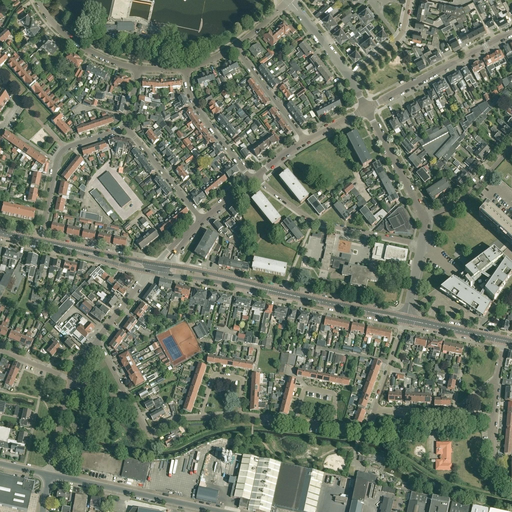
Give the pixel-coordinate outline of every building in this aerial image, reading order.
[(477,2),(475,3),(480,13),(483,18),(486,17),(483,11),(484,10),(480,2),(479,1),(477,2)] [(318,12),(320,14),(330,5),(328,3),(326,2),(324,4),(325,5),(318,12)] [(466,12),(465,9),(464,7),(463,7),(462,6),(459,7),(445,4),(443,12),(447,13),(452,14),(458,16),(461,14),(466,12)] [(498,9),(497,9),(494,4),(491,5),(495,14),(498,12),(499,12),(498,9)] [(428,11),(429,7),(419,5),(418,11),(424,13),(431,14),(431,12),(428,11)] [(362,18),(370,12),(369,11),(370,10),(367,7),(366,7),(358,13),(357,11),(353,14),(348,17),(350,20),(355,16),(356,15),(360,19),(361,19),(362,18)] [(326,23),(334,17),(332,15),(333,14),(331,11),(329,12),(329,13),(322,18),(323,19),(322,20),(324,23),(325,22),(326,23)] [(506,12),(503,13),(502,11),(498,12),(502,17),(501,17),(505,25),(509,23),(509,22),(510,21),(507,14),(507,15),(506,12)] [(371,13),(370,12),(362,18),(361,19),(363,23),(362,23),(364,25),(367,23),(366,23),(374,17),(373,16),(374,15),(372,12),(371,13)] [(27,27),(35,21),(31,16),(30,17),(28,13),(19,19),(23,24),(24,23),(27,27)] [(505,25),(501,17),(499,13),(496,14),(498,19),(496,20),(500,28),(505,25)] [(456,17),(458,16),(452,14),(448,18),(443,21),(444,23),(449,21),(456,17)] [(334,17),(326,23),(327,24),(326,25),(328,28),(329,28),(330,28),(337,22),(334,17)] [(487,21),(490,28),(496,25),(492,18),(487,21)] [(35,21),(27,27),(29,30),(26,32),(29,35),(40,28),(35,21)] [(475,22),(481,33),(487,30),(483,24),(478,27),(477,25),(479,24),(477,21),(475,22)] [(370,22),(366,25),(369,30),(374,27),(370,22)] [(421,32),(428,33),(429,28),(423,27),(424,23),(416,22),(414,28),(422,29),(421,32)] [(476,36),(481,33),(475,22),(473,23),(474,26),(475,29),(472,30),(476,36)] [(117,23),(117,26),(112,26),(105,26),(105,33),(113,33),(113,31),(117,31),(132,31),(134,31),(134,23),(117,23)] [(278,27),(279,28),(285,34),(285,35),(290,31),(293,34),(296,32),(290,26),(288,27),(284,23),(278,27)] [(361,29),(363,27),(361,25),(353,31),(355,34),(361,29)] [(370,36),(365,40),(371,47),(372,46),(373,47),(376,45),(375,44),(376,44),(372,39),(374,37),(369,30),(366,25),(363,27),(370,36)] [(379,30),(376,33),(381,40),(382,39),(382,40),(385,38),(385,37),(388,35),(383,28),(383,27),(382,26),(378,29),(379,30)] [(476,36),(472,30),(470,32),(469,29),(468,29),(466,26),(464,27),(470,39),(476,36)] [(337,37),(344,32),(341,27),(333,33),(333,34),(335,37),(336,36),(337,37)] [(437,45),(437,44),(440,42),(437,37),(439,29),(435,27),(434,29),(431,44),(437,45)] [(465,42),(470,39),(464,27),(461,29),(463,32),(460,34),(462,36),(465,42)] [(280,38),(285,34),(279,28),(275,32),(276,34),(275,35),(279,39),(282,43),(284,41),(282,39),(281,39),(280,38)] [(2,35),(7,40),(9,39),(8,38),(11,35),(7,31),(2,35)] [(341,42),(348,36),(349,37),(351,35),(348,31),(346,33),(344,32),(337,37),(338,39),(337,39),(339,42),(340,42),(341,42)] [(276,34),(275,32),(272,34),(271,32),(264,38),(265,38),(263,40),(266,43),(268,42),(272,46),(278,41),(278,40),(279,39),(275,35),(276,34)] [(426,38),(428,33),(421,32),(421,34),(413,33),(412,39),(420,41),(421,37),(426,38)] [(45,33),(36,43),(41,47),(43,45),(46,41),(49,44),(51,41),(52,40),(45,33)] [(162,35),(158,33),(152,43),(156,45),(162,35)] [(137,34),(135,36),(149,43),(150,40),(137,34)] [(349,39),(353,43),(358,40),(354,35),(349,39)] [(453,37),(449,39),(451,42),(454,49),(461,45),(458,39),(457,39),(456,36),(453,37)] [(21,43),(24,47),(30,41),(27,38),(21,43)] [(370,48),(371,47),(365,40),(360,43),(366,51),(367,51),(371,49),(370,48)] [(46,41),(43,45),(49,50),(50,50),(52,52),(57,46),(51,41),(49,44),(46,41)] [(442,46),(446,53),(452,50),(448,43),(445,45),(443,42),(440,44),(442,46)] [(298,57),(309,48),(305,43),(299,48),(302,51),(297,55),(298,57)] [(427,43),(430,49),(436,60),(439,58),(439,57),(441,56),(439,52),(441,51),(438,45),(437,45),(431,44),(427,43)] [(250,52),(255,58),(263,51),(258,44),(254,47),(255,48),(250,52)] [(436,60),(430,49),(425,52),(422,46),(420,48),(425,57),(426,59),(428,58),(430,62),(432,61),(436,60)] [(503,48),(503,49),(507,56),(506,56),(509,62),(511,60),(511,53),(508,46),(506,47),(505,47),(504,48),(503,48)] [(420,48),(419,48),(413,47),(413,48),(417,57),(415,59),(414,60),(415,62),(416,61),(419,67),(426,64),(423,58),(425,57),(420,48)] [(267,51),(270,55),(272,57),(275,55),(271,48),(267,51)] [(299,59),(305,55),(307,58),(314,53),(309,48),(298,57),(299,59)] [(361,55),(356,49),(352,51),(351,50),(347,53),(349,55),(349,54),(354,60),(357,58),(358,59),(361,57),(360,56),(361,55)] [(495,55),(498,62),(501,66),(506,63),(504,59),(500,52),(497,53),(496,53),(495,54),(495,55)] [(72,64),(77,57),(73,54),(73,55),(70,53),(65,59),(72,64)] [(0,66),(1,67),(8,60),(4,55),(2,57),(0,58),(0,66)] [(262,65),(272,57),(270,55),(259,62),(262,65)] [(501,66),(498,62),(495,55),(489,57),(493,65),(495,69),(501,66)] [(15,58),(8,65),(12,69),(12,70),(18,64),(16,62),(19,58),(17,56),(15,58)] [(308,71),(320,61),(316,56),(310,61),(312,65),(307,69),(308,71)] [(77,57),(72,64),(78,68),(83,62),(80,60),(80,59),(77,57)] [(495,69),(493,65),(489,57),(488,58),(487,58),(486,58),(486,59),(483,60),(487,68),(486,68),(490,76),(493,74),(491,71),(495,69)] [(22,60),(18,64),(12,70),(16,74),(22,69),(20,66),(24,63),(22,60)] [(318,71),(324,66),(320,61),(308,71),(310,73),(315,68),(318,71)] [(485,71),(481,62),(479,63),(478,63),(477,64),(476,64),(480,72),(484,79),(487,77),(484,73),(485,73),(485,72),(485,71)] [(236,74),(235,70),(238,68),(236,63),(232,65),(231,63),(227,65),(231,72),(233,76),(236,74)] [(477,73),(480,72),(476,64),(475,65),(474,65),(473,66),(471,67),(473,71),(472,71),(477,80),(480,78),(477,73)] [(26,65),(22,69),(16,74),(21,79),(20,79),(21,79),(27,73),(24,71),(28,67),(26,65)] [(90,74),(91,74),(94,68),(89,66),(87,65),(84,71),(86,72),(85,76),(88,78),(90,74)] [(224,76),(231,72),(227,65),(223,67),(224,69),(221,71),(224,76)] [(264,65),(258,69),(262,74),(268,70),(264,65)] [(322,76),(328,71),(324,66),(318,71),(320,74),(322,76)] [(467,69),(461,72),(465,79),(468,78),(471,83),(473,81),(467,69)] [(30,70),(27,73),(21,79),(25,83),(31,78),(28,75),(32,72),(30,70)] [(100,79),(103,72),(99,70),(93,82),(95,83),(98,78),(100,79)] [(268,70),(262,74),(266,79),(271,75),(270,73),(268,70)] [(321,82),(324,79),(327,83),(333,78),(328,71),(322,76),(319,78),(316,81),(317,83),(320,81),(321,82)] [(103,72),(100,79),(105,81),(107,82),(110,76),(108,75),(108,74),(103,72)] [(204,75),(207,83),(215,80),(213,74),(209,75),(208,73),(204,75)] [(459,73),(453,76),(456,82),(457,84),(458,84),(461,90),(463,88),(460,83),(463,81),(459,73)] [(31,78),(25,83),(29,88),(30,89),(36,83),(33,80),(37,76),(35,74),(31,78)] [(207,83),(204,75),(200,76),(201,78),(197,80),(199,85),(204,84),(205,87),(208,86),(207,83)] [(270,84),(275,80),(271,75),(266,79),(270,84)] [(454,85),(457,84),(456,82),(453,76),(448,79),(455,93),(457,91),(454,85)] [(122,86),(123,78),(119,77),(119,78),(115,77),(114,85),(122,86)] [(123,78),(122,86),(130,87),(131,80),(127,79),(127,78),(123,78)] [(275,80),(270,84),(273,89),(279,85),(282,83),(278,78),(275,80)] [(249,92),(251,90),(257,85),(256,84),(257,84),(255,82),(254,82),(253,79),(248,83),(250,86),(249,87),(250,87),(247,89),(249,92)] [(148,81),(144,81),(141,80),(140,90),(143,90),(143,88),(148,88),(148,81)] [(175,81),(175,88),(181,87),(180,86),(183,86),(182,80),(175,81)] [(159,85),(160,82),(159,82),(154,81),(153,94),(155,95),(155,89),(159,89),(164,89),(164,85),(159,85)] [(168,94),(171,94),(169,81),(164,82),(160,82),(159,85),(164,85),(164,89),(168,89),(168,94)] [(451,95),(450,93),(448,89),(444,81),(442,82),(441,82),(438,83),(443,92),(445,90),(448,96),(451,95)] [(444,94),(443,92),(438,83),(435,85),(436,86),(433,87),(440,99),(443,97),(441,95),(444,94)] [(303,84),(301,86),(304,89),(296,95),(298,98),(305,93),(310,90),(307,86),(306,88),(303,84)] [(32,91),(37,96),(42,90),(46,87),(44,85),(41,88),(37,85),(32,90),(32,91)] [(255,96),(261,91),(260,89),(260,88),(258,86),(258,87),(257,85),(251,90),(254,92),(253,93),(255,96)] [(284,95),(290,90),(286,85),(280,89),(284,95)] [(294,96),(292,93),(295,91),(293,88),(290,90),(284,95),(288,101),(294,96)] [(41,101),(47,95),(51,91),(49,89),(45,93),(42,90),(37,96),(41,100),(41,101)] [(504,90),(501,93),(506,98),(509,94),(504,90)] [(0,113),(6,104),(9,100),(2,92),(0,91),(0,113)] [(258,103),(260,101),(266,97),(265,96),(265,95),(263,93),(261,91),(255,96),(254,97),(258,103)] [(443,108),(440,103),(437,98),(433,91),(428,94),(432,101),(434,99),(436,102),(437,104),(436,104),(439,110),(443,109),(443,108)] [(45,105),(51,100),(55,96),(53,94),(49,98),(47,95),(41,101),(45,105)] [(488,107),(492,103),(488,95),(483,98),(485,102),(488,107)] [(175,106),(187,101),(185,96),(184,96),(178,99),(179,101),(174,104),(175,106)] [(118,105),(125,107),(125,105),(126,103),(126,102),(126,100),(116,97),(115,101),(118,102),(118,105)] [(266,97),(260,101),(262,104),(263,103),(265,106),(270,103),(268,100),(269,100),(267,98),(266,97)] [(429,106),(432,105),(428,98),(423,100),(425,104),(430,112),(431,114),(432,117),(434,116),(429,106)] [(49,110),(55,104),(59,101),(57,99),(53,102),(51,100),(45,105),(49,110)] [(331,104),(334,110),(341,106),(341,104),(338,100),(335,101),(334,99),(329,101),(331,104)] [(427,114),(430,112),(425,104),(423,100),(419,103),(422,110),(425,109),(427,114)] [(488,107),(491,110),(497,103),(494,100),(492,103),(488,107)] [(187,101),(175,106),(174,106),(175,109),(181,106),(183,108),(189,105),(187,101)] [(211,111),(221,104),(219,101),(216,104),(214,102),(209,105),(210,107),(209,108),(209,109),(209,110),(209,111),(211,111)] [(488,107),(485,102),(478,106),(478,107),(482,114),(488,107)] [(49,110),(50,110),(54,115),(60,109),(62,111),(64,109),(62,107),(64,105),(62,103),(58,107),(55,104),(49,110)] [(240,108),(237,104),(236,103),(233,105),(226,110),(229,114),(236,108),(238,111),(241,109),(240,108)] [(290,112),(296,108),(292,103),(286,107),(290,112)] [(221,112),(219,109),(224,106),(222,104),(221,104),(211,111),(213,115),(215,113),(216,115),(221,112)] [(331,104),(323,108),(326,114),(334,110),(331,104)] [(423,123),(421,117),(418,112),(420,111),(416,104),(412,106),(418,118),(421,124),(423,123)] [(294,117),(299,113),(301,111),(298,106),(296,108),(290,112),(294,117)] [(421,124),(418,118),(412,106),(407,108),(411,116),(413,115),(419,125),(421,124)] [(476,120),(481,115),(482,114),(478,107),(472,111),(473,114),(476,120)] [(486,115),(491,110),(488,107),(482,114),(481,115),(486,120),(488,117),(486,115)] [(146,110),(143,110),(135,108),(134,112),(136,112),(136,115),(142,116),(144,117),(146,110)] [(189,118),(195,114),(191,108),(186,112),(187,114),(184,116),(186,119),(188,118),(189,118)] [(318,118),(326,114),(323,108),(315,112),(318,118)] [(273,119),(279,114),(278,113),(277,111),(276,111),(275,109),(268,114),(270,117),(271,116),(273,119)] [(162,114),(161,114),(165,121),(171,118),(168,114),(167,115),(165,112),(162,114)] [(298,122),(303,118),(299,113),(294,117),(298,122)] [(405,113),(398,117),(402,124),(407,122),(409,126),(410,128),(415,126),(414,123),(411,118),(408,119),(408,117),(407,117),(405,113)] [(56,126),(61,121),(63,119),(59,114),(52,121),(56,126)] [(187,126),(198,119),(195,114),(189,118),(190,121),(186,124),(187,126)] [(231,117),(229,115),(228,114),(224,118),(223,115),(217,120),(218,121),(218,122),(219,123),(220,123),(221,125),(231,117)] [(280,116),(279,114),(273,119),(275,121),(274,122),(276,125),(283,120),(282,118),(280,115),(280,116)] [(475,121),(476,120),(473,114),(466,118),(468,122),(470,126),(475,121)] [(481,125),(486,120),(481,115),(476,120),(475,121),(478,124),(479,123),(481,125)] [(231,117),(221,125),(223,127),(222,127),(223,129),(224,129),(225,130),(230,125),(228,122),(232,119),(231,117)] [(303,118),(298,122),(301,127),(310,120),(308,118),(305,120),(303,118)] [(161,119),(153,126),(155,128),(161,124),(163,126),(165,124),(161,119)] [(199,126),(201,124),(201,123),(201,124),(198,119),(187,126),(188,128),(193,125),(195,128),(197,131),(198,131),(201,129),(199,126)] [(279,128),(280,127),(282,130),(288,126),(287,125),(287,124),(285,122),(285,123),(283,120),(276,125),(279,128)] [(401,130),(403,129),(400,122),(398,123),(396,120),(394,121),(393,120),(390,122),(390,123),(394,131),(400,128),(401,130)] [(61,130),(66,126),(61,121),(56,126),(61,130)] [(78,135),(84,133),(82,126),(82,124),(80,121),(78,121),(80,126),(76,127),(78,135)] [(501,131),(508,137),(511,131),(509,129),(510,128),(502,121),(499,124),(504,128),(501,131)] [(465,132),(470,126),(468,122),(464,124),(463,124),(465,126),(462,128),(465,132)] [(197,140),(207,132),(204,127),(201,124),(199,126),(201,129),(198,131),(197,131),(195,132),(198,136),(196,138),(197,140)] [(230,125),(225,130),(229,135),(234,130),(230,125)] [(451,125),(446,127),(449,132),(450,135),(455,133),(451,125)] [(70,131),(66,126),(61,130),(65,135),(70,131)] [(288,127),(288,126),(282,130),(279,132),(281,135),(284,133),(285,132),(287,135),(292,132),(290,129),(289,127),(288,127)] [(234,130),(229,135),(233,139),(238,135),(236,132),(239,130),(238,127),(234,130)] [(458,127),(453,129),(458,138),(460,138),(462,135),(458,127)] [(501,144),(506,139),(499,133),(493,128),(491,130),(497,136),(495,138),(501,144)] [(157,130),(153,133),(151,131),(146,135),(150,140),(158,133),(157,130)] [(7,141),(11,135),(6,132),(5,134),(3,132),(0,137),(0,144),(4,139),(7,141)] [(205,140),(211,136),(207,132),(197,140),(195,141),(197,143),(203,138),(205,140)] [(159,133),(158,133),(150,140),(154,145),(159,140),(157,138),(161,136),(159,133)] [(355,152),(364,147),(356,133),(347,138),(355,152)] [(264,135),(272,146),(277,142),(271,135),(268,137),(265,134),(264,135)] [(12,145),(16,138),(11,135),(7,141),(12,145)] [(267,149),(272,146),(264,135),(262,137),(264,140),(261,143),(267,149)] [(127,142),(130,140),(129,139),(128,140),(118,138),(117,136),(116,137),(118,141),(117,144),(118,145),(118,148),(117,148),(115,156),(122,158),(124,150),(123,149),(124,146),(126,146),(127,142)] [(211,136),(205,140),(206,141),(203,143),(206,146),(209,144),(210,145),(215,142),(211,136)] [(115,156),(117,148),(118,148),(118,145),(117,144),(118,141),(116,137),(108,140),(111,146),(114,144),(114,145),(113,147),(115,148),(115,150),(111,150),(112,156),(115,156)] [(17,148),(21,142),(16,138),(12,145),(15,147),(17,148)] [(257,157),(262,153),(254,143),(250,139),(248,140),(252,145),(252,144),(255,148),(251,150),(257,157)] [(123,149),(124,150),(128,151),(128,148),(129,148),(131,151),(135,147),(130,140),(127,142),(126,146),(124,146),(123,149)] [(405,150),(410,145),(406,141),(401,145),(405,150)] [(410,145),(405,150),(407,151),(405,152),(408,155),(409,154),(414,150),(412,148),(419,142),(418,141),(417,141),(416,142),(415,141),(414,142),(413,141),(411,143),(412,144),(410,145)] [(461,145),(460,143),(457,141),(454,144),(452,146),(456,150),(461,145)] [(21,152),(26,145),(21,142),(17,148),(18,149),(21,152)] [(258,144),(256,142),(254,143),(262,153),(267,149),(261,143),(258,145),(257,145),(258,144)] [(162,153),(168,148),(164,143),(159,147),(161,149),(159,150),(162,153)] [(484,145),(481,143),(477,148),(486,156),(490,151),(484,145)] [(210,156),(220,148),(217,144),(211,148),(213,151),(209,154),(210,156)] [(241,153),(245,160),(251,156),(246,149),(247,148),(244,144),(240,147),(243,151),(241,153)] [(27,155),(31,149),(26,145),(21,152),(24,153),(23,155),(24,155),(21,159),(23,160),(26,156),(27,155)] [(457,152),(456,150),(452,146),(450,148),(449,150),(447,152),(446,152),(452,157),(457,152)] [(167,156),(172,153),(174,151),(176,150),(174,147),(170,150),(168,148),(162,153),(164,156),(166,155),(167,156)] [(364,147),(355,152),(363,167),(372,162),(364,147)] [(218,157),(222,153),(224,152),(220,148),(210,156),(212,158),(216,154),(218,157)] [(485,157),(486,156),(477,148),(473,152),(476,154),(475,154),(482,160),(484,161),(486,158),(485,157)] [(31,159),(36,152),(31,149),(27,155),(28,156),(31,159)] [(136,159),(141,154),(140,153),(141,153),(139,151),(138,151),(137,149),(132,153),(134,156),(136,159)] [(196,149),(191,153),(196,159),(200,155),(196,149)] [(425,154),(427,153),(425,151),(416,158),(414,155),(409,160),(413,164),(420,158),(420,157),(422,156),(423,156),(424,157),(426,155),(425,154)] [(36,162),(41,156),(36,152),(31,159),(35,161),(31,166),(33,167),(36,162)] [(448,162),(452,157),(446,152),(445,154),(443,156),(442,157),(448,162)] [(169,162),(176,157),(172,153),(167,156),(168,158),(167,159),(169,162)] [(144,157),(143,155),(142,156),(141,154),(136,159),(134,160),(139,166),(141,164),(146,160),(144,158),(144,157)] [(184,162),(184,161),(191,156),(188,154),(182,159),(184,162)] [(43,165),(45,162),(47,160),(41,156),(36,162),(33,167),(31,170),(35,171),(38,166),(41,169),(43,165)] [(191,156),(184,161),(186,164),(190,161),(191,161),(194,159),(191,156)] [(422,158),(424,157),(423,156),(422,156),(420,157),(420,158),(413,164),(417,169),(422,165),(420,162),(423,160),(422,158)] [(74,162),(80,166),(84,161),(78,157),(74,162)] [(176,157),(169,162),(172,166),(173,164),(175,166),(180,162),(176,157)] [(475,164),(471,161),(469,159),(467,161),(477,170),(481,166),(477,161),(475,164)] [(145,170),(150,166),(149,164),(150,164),(148,162),(146,160),(141,164),(143,167),(145,170)] [(434,165),(436,168),(440,171),(445,165),(439,160),(435,164),(434,165)] [(215,170),(217,168),(212,161),(209,164),(211,166),(215,170)] [(473,175),(477,170),(467,161),(465,163),(471,168),(469,171),(473,175)] [(42,173),(46,174),(48,164),(45,162),(43,165),(41,169),(39,172),(42,173)] [(75,171),(80,166),(74,162),(70,167),(75,171)] [(225,164),(234,175),(239,172),(234,165),(231,167),(229,165),(227,162),(225,164)] [(376,171),(382,168),(379,163),(373,166),(374,169),(372,170),(372,171),(369,173),(370,174),(371,174),(373,173),(373,172),(376,171)] [(230,179),(234,175),(225,164),(223,165),(225,168),(227,170),(225,172),(230,179)] [(200,165),(194,171),(196,174),(203,169),(200,165)] [(150,166),(145,170),(147,172),(147,171),(150,175),(155,171),(153,169),(152,166),(151,167),(150,166)] [(186,167),(184,168),(182,166),(181,167),(175,172),(179,177),(187,171),(188,170),(186,167)] [(71,176),(75,171),(70,167),(66,172),(71,176)] [(373,172),(373,173),(374,175),(375,174),(376,178),(379,176),(384,173),(382,168),(376,171),(373,172)] [(419,177),(421,179),(426,175),(428,173),(427,172),(424,168),(422,170),(417,174),(417,175),(416,175),(418,178),(419,177)] [(466,183),(469,180),(464,175),(466,172),(463,169),(457,176),(459,178),(466,183)] [(189,177),(187,175),(189,174),(187,171),(179,177),(183,182),(189,177)] [(67,182),(71,176),(66,172),(62,177),(67,182)] [(290,191),(298,185),(288,172),(280,178),(290,191)] [(32,179),(40,181),(41,175),(33,173),(33,174),(30,173),(29,175),(33,176),(32,179)] [(381,182),(387,178),(384,173),(379,176),(380,179),(377,180),(378,182),(375,184),(376,185),(376,184),(377,185),(379,184),(379,183),(380,182),(381,182)] [(459,178),(454,174),(452,177),(457,181),(456,182),(463,187),(466,183),(459,178)] [(158,185),(163,181),(160,177),(159,177),(158,175),(153,179),(154,181),(158,185)] [(216,180),(220,185),(227,180),(223,175),(218,178),(216,176),(214,178),(216,180)] [(426,175),(421,179),(425,184),(430,179),(426,175)] [(216,180),(211,184),(206,177),(204,179),(208,183),(210,185),(214,191),(220,185),(216,180)] [(384,187),(390,184),(387,178),(381,182),(380,182),(381,184),(382,184),(384,187)] [(38,187),(40,181),(32,179),(30,188),(35,188),(35,186),(38,187)] [(156,193),(166,185),(163,181),(158,185),(159,187),(155,191),(156,193)] [(427,193),(432,201),(450,189),(445,181),(427,193)] [(208,183),(205,185),(207,187),(206,189),(204,186),(201,189),(207,196),(214,191),(210,185),(208,183)] [(350,183),(342,189),(346,195),(354,188),(350,183)] [(387,192),(393,189),(390,184),(384,187),(386,190),(383,191),(384,193),(381,194),(381,195),(382,195),(383,196),(385,194),(384,194),(387,192)] [(164,193),(170,189),(166,185),(156,193),(158,195),(162,191),(164,193)] [(298,185),(290,191),(301,204),(308,198),(298,185)] [(34,190),(35,188),(30,188),(29,196),(36,197),(37,191),(34,190)] [(68,191),(60,189),(59,195),(62,196),(62,198),(66,199),(69,200),(69,197),(66,196),(68,191)] [(170,189),(164,193),(167,197),(169,199),(174,195),(172,193),(173,193),(170,189)] [(192,191),(201,202),(206,199),(200,192),(198,194),(196,191),(196,192),(194,189),(192,191)] [(390,197),(396,194),(393,189),(387,192),(390,197)] [(197,206),(201,202),(192,191),(190,192),(192,195),(194,197),(191,199),(197,206)] [(263,214),(270,207),(266,202),(265,201),(264,200),(260,194),(252,201),(263,214)] [(389,201),(390,204),(398,200),(396,194),(390,197),(384,200),(386,203),(389,201)] [(317,202),(319,201),(315,196),(308,202),(312,206),(317,202)] [(64,207),(66,199),(62,198),(62,200),(58,199),(57,205),(64,207)] [(166,199),(158,207),(160,210),(169,203),(166,199)] [(315,211),(321,207),(317,202),(312,206),(315,211)] [(344,204),(342,206),(339,203),(334,207),(338,212),(343,208),(345,206),(345,205),(344,204)] [(63,210),(64,207),(57,205),(56,211),(63,213),(67,214),(67,211),(63,210)] [(319,216),(324,212),(325,212),(328,210),(324,205),(321,207),(315,211),(319,216)] [(3,206),(1,214),(17,217),(19,209),(13,208),(13,206),(10,206),(9,207),(3,206)] [(148,207),(143,211),(149,218),(154,214),(148,207)] [(178,213),(182,218),(189,212),(185,207),(180,211),(178,208),(176,210),(178,213)] [(270,207),(263,214),(273,226),(280,221),(281,220),(276,215),(276,214),(275,213),(270,207)] [(511,247),(511,231),(511,230),(506,226),(488,209),(486,207),(482,210),(484,212),(479,218),(484,223),(504,241),(511,247)] [(239,220),(242,218),(234,208),(229,212),(234,218),(237,216),(239,220)] [(342,216),(347,212),(343,208),(338,212),(342,216)] [(351,217),(349,214),(350,214),(354,210),(352,208),(347,212),(342,216),(346,221),(351,217)] [(364,217),(369,213),(365,208),(360,212),(364,217)] [(399,208),(385,221),(386,223),(385,224),(386,225),(386,229),(387,229),(387,230),(387,231),(388,232),(389,233),(390,233),(392,233),(394,233),(395,234),(396,234),(398,234),(400,234),(402,234),(404,234),(406,234),(407,234),(411,235),(410,235),(411,230),(410,230),(411,225),(412,225),(403,209),(403,208),(402,208),(401,208),(400,208),(399,208)] [(19,209),(17,217),(32,221),(34,212),(28,211),(29,210),(25,209),(25,210),(19,209)] [(176,223),(182,218),(178,213),(171,218),(176,223)] [(368,222),(373,217),(369,213),(364,217),(368,222)] [(377,215),(368,222),(372,226),(377,222),(375,220),(378,217),(377,215)] [(227,220),(234,229),(237,227),(234,223),(235,222),(231,217),(227,220)] [(169,229),(165,223),(160,218),(158,219),(160,221),(160,222),(161,224),(162,226),(158,229),(162,234),(169,229)] [(169,229),(176,223),(171,218),(165,223),(169,229)] [(288,228),(293,223),(289,219),(281,225),(284,229),(282,231),(282,232),(283,231),(284,232),(286,230),(285,230),(288,228)] [(236,231),(234,229),(227,220),(223,223),(227,228),(229,227),(233,232),(234,232),(235,234),(237,233),(236,231)] [(223,227),(223,228),(218,222),(214,225),(220,234),(223,232),(225,235),(228,233),(223,227)] [(381,232),(384,229),(384,227),(384,222),(375,231),(381,232)] [(106,231),(108,225),(96,223),(95,225),(104,227),(103,230),(106,231)] [(291,232),(297,228),(293,223),(288,228),(285,230),(286,230),(287,232),(289,230),(291,232)] [(295,237),(300,233),(297,228),(291,232),(295,237)] [(147,230),(155,240),(159,237),(153,230),(151,232),(149,229),(147,230)] [(150,243),(155,240),(147,230),(145,232),(147,235),(145,237),(150,243)] [(248,243),(246,235),(243,230),(236,235),(245,246),(248,243)] [(212,249),(218,238),(208,232),(202,243),(212,249)] [(294,241),(297,239),(299,242),(304,238),(300,233),(295,237),(293,239),(293,240),(294,241)] [(142,239),(140,236),(139,234),(137,236),(146,247),(150,243),(145,237),(142,239)] [(146,247),(137,236),(137,235),(135,236),(139,241),(135,245),(134,246),(136,248),(137,248),(139,246),(142,250),(146,247)] [(378,283),(379,275),(375,274),(375,271),(373,271),(370,270),(369,271),(359,269),(360,265),(357,265),(357,268),(355,268),(355,267),(349,266),(350,260),(342,258),(341,258),(331,256),(333,246),(334,246),(336,237),(328,235),(326,245),(327,245),(326,248),(325,248),(324,250),(325,251),(323,261),(322,260),(321,266),(320,269),(329,271),(330,266),(333,266),(332,269),(341,270),(342,269),(343,269),(342,276),(352,278),(350,286),(366,289),(368,281),(378,283)] [(205,260),(212,249),(202,243),(195,254),(205,260)] [(221,246),(216,243),(212,249),(216,252),(218,253),(220,249),(221,246)] [(375,247),(372,260),(388,263),(388,261),(401,264),(401,265),(403,265),(405,266),(408,252),(404,251),(404,252),(391,249),(391,247),(390,247),(388,247),(375,244),(375,247)] [(511,273),(511,265),(494,249),(462,274),(441,291),(483,319),(511,273)] [(7,259),(9,251),(4,250),(2,258),(2,262),(3,262),(2,265),(1,265),(0,268),(0,270),(5,272),(7,259)] [(225,257),(226,255),(223,255),(222,260),(221,259),(221,258),(219,256),(218,258),(216,263),(219,263),(218,266),(224,267),(226,257),(225,257)] [(34,274),(37,257),(32,256),(29,273),(28,277),(31,278),(32,274),(34,274)] [(44,267),(48,268),(49,260),(49,259),(46,258),(46,259),(42,258),(39,270),(37,270),(34,282),(39,283),(39,281),(40,281),(41,274),(42,274),(44,267)] [(269,273),(271,263),(255,260),(252,270),(269,273)] [(60,262),(54,261),(52,267),(50,267),(48,277),(53,278),(54,275),(53,275),(54,271),(57,271),(58,271),(59,269),(60,262)] [(65,277),(68,278),(69,277),(71,264),(65,262),(63,270),(67,271),(66,274),(65,277)] [(271,263),(269,273),(285,276),(287,267),(271,263)] [(69,277),(74,278),(77,265),(71,264),(69,277)] [(84,264),(84,265),(79,264),(78,271),(77,275),(81,276),(82,272),(85,273),(86,265),(86,264),(84,264)] [(120,286),(115,282),(98,268),(95,272),(89,277),(93,280),(94,281),(95,280),(98,283),(100,280),(97,278),(99,275),(114,288),(116,285),(119,287),(121,288),(122,287),(120,286)] [(0,300),(6,289),(11,278),(15,270),(11,269),(10,274),(9,276),(5,274),(0,285),(0,284),(0,300)] [(120,286),(122,287),(120,286),(122,283),(127,287),(128,286),(129,286),(130,286),(130,285),(131,285),(131,284),(131,283),(130,283),(131,282),(129,280),(131,278),(130,278),(131,277),(130,276),(130,275),(129,275),(128,275),(127,275),(125,277),(123,276),(121,278),(120,277),(118,280),(117,279),(115,282),(120,286)] [(89,285),(93,280),(89,277),(85,282),(89,285)] [(16,280),(11,278),(6,289),(11,291),(16,280)] [(154,286),(166,295),(169,290),(170,290),(172,282),(161,280),(160,283),(157,283),(154,286)] [(126,290),(122,287),(121,288),(119,287),(116,285),(114,288),(112,290),(115,292),(122,297),(126,292),(125,291),(126,290)] [(79,293),(84,288),(81,286),(78,288),(75,292),(74,293),(77,295),(79,293)] [(166,295),(154,286),(150,290),(155,295),(158,291),(164,296),(166,295)] [(182,295),(184,288),(176,286),(175,291),(173,291),(171,300),(174,300),(176,294),(182,295)] [(184,288),(182,295),(189,297),(190,289),(184,288)] [(160,298),(155,295),(150,290),(146,295),(152,299),(154,297),(158,300),(160,298)] [(188,309),(191,309),(192,304),(195,305),(196,301),(199,302),(199,299),(201,292),(195,290),(194,298),(193,298),(191,297),(188,309)] [(207,293),(201,292),(199,299),(199,302),(201,303),(201,306),(203,306),(203,309),(206,310),(208,301),(205,301),(205,300),(207,293)] [(86,303),(83,300),(82,300),(81,298),(77,295),(74,293),(71,296),(80,303),(76,307),(86,316),(88,314),(90,315),(100,323),(105,317),(95,309),(95,310),(93,308),(86,303)] [(101,295),(98,293),(97,295),(102,298),(100,300),(111,309),(114,305),(104,297),(101,295)] [(111,296),(109,298),(102,293),(101,295),(104,297),(114,305),(117,301),(111,296)] [(32,295),(30,301),(42,304),(42,302),(44,294),(41,294),(40,297),(39,297),(39,296),(32,295)] [(211,306),(214,307),(217,295),(210,294),(207,308),(210,308),(211,306)] [(69,298),(66,295),(61,301),(64,304),(67,300),(69,298)] [(152,299),(146,295),(143,300),(151,307),(153,304),(156,306),(158,304),(152,299)] [(230,306),(231,298),(225,297),(221,314),(224,315),(226,305),(230,306)] [(50,319),(55,324),(73,305),(67,300),(64,304),(50,319)] [(243,313),(246,301),(240,300),(237,312),(243,313)] [(249,310),(251,302),(246,301),(243,313),(243,316),(246,316),(247,310),(249,310)] [(101,309),(99,311),(105,316),(109,311),(103,306),(98,302),(96,305),(101,309)] [(148,308),(142,304),(138,310),(144,314),(146,316),(150,312),(150,313),(153,310),(149,307),(148,308)] [(264,310),(265,305),(259,304),(255,321),(258,322),(260,312),(263,313),(264,310)] [(271,315),(273,307),(267,306),(265,313),(264,313),(261,328),(264,328),(266,319),(268,319),(269,314),(271,315)] [(286,315),(288,310),(282,309),(279,321),(282,321),(283,317),(286,318),(286,315)] [(144,314),(138,310),(134,315),(140,319),(138,321),(142,324),(147,327),(149,324),(144,320),(146,316),(144,314)] [(294,323),(296,312),(290,311),(288,318),(286,325),(289,325),(290,322),(294,323)] [(309,315),(304,314),(302,327),(301,331),(300,334),(303,334),(304,329),(304,328),(305,322),(308,322),(309,315)] [(320,325),(321,317),(316,316),(312,335),(315,336),(316,331),(317,327),(316,327),(317,324),(320,325)] [(501,330),(507,331),(508,328),(509,328),(511,317),(508,316),(507,323),(503,322),(501,330)] [(62,331),(68,336),(68,335),(71,338),(73,336),(80,343),(85,338),(89,334),(89,333),(94,328),(88,323),(83,319),(83,318),(82,317),(80,317),(80,318),(79,319),(79,320),(80,321),(81,322),(76,326),(74,324),(76,322),(72,318),(61,330),(63,331),(62,331)] [(142,324),(138,321),(137,322),(132,318),(128,324),(133,328),(135,330),(137,331),(140,327),(142,324)] [(330,326),(332,319),(326,318),(325,323),(322,323),(320,332),(324,332),(325,327),(330,328),(331,326),(330,326)] [(205,324),(202,325),(201,323),(197,325),(198,327),(195,329),(201,340),(211,335),(205,324)] [(133,328),(128,324),(124,329),(128,333),(127,334),(127,335),(129,336),(130,337),(133,338),(133,339),(135,341),(138,337),(133,333),(135,330),(133,328)] [(357,333),(359,325),(353,324),(350,334),(353,334),(354,333),(357,333)] [(64,344),(70,350),(74,346),(69,340),(70,339),(68,336),(62,331),(60,333),(65,338),(64,339),(67,341),(64,344)] [(121,331),(117,336),(123,341),(125,342),(128,338),(129,336),(127,335),(127,336),(121,331)] [(13,341),(16,334),(11,332),(8,339),(13,341)] [(222,340),(224,333),(217,332),(215,341),(219,342),(222,340)] [(13,341),(19,343),(22,337),(19,336),(16,334),(13,341)] [(33,341),(30,340),(32,335),(30,334),(28,336),(27,339),(24,346),(30,348),(33,341)] [(119,346),(123,341),(117,336),(113,341),(119,346)] [(413,345),(414,337),(408,336),(406,344),(405,351),(408,351),(409,345),(413,345)] [(24,346),(27,339),(22,337),(19,343),(24,346)] [(426,348),(427,339),(422,338),(419,352),(422,352),(423,347),(426,348)] [(115,351),(119,346),(113,341),(109,346),(115,351)] [(439,355),(442,343),(436,342),(433,355),(432,360),(435,361),(436,354),(439,355)] [(50,348),(56,353),(60,348),(54,343),(50,348)] [(449,353),(451,345),(444,344),(443,351),(449,353)] [(56,353),(50,348),(48,346),(44,351),(42,349),(39,353),(45,356),(47,353),(52,357),(56,353)] [(130,358),(133,356),(132,354),(135,352),(133,349),(127,352),(128,353),(120,358),(122,362),(126,360),(130,358)] [(138,360),(136,357),(140,355),(139,353),(133,356),(130,358),(126,360),(122,362),(123,363),(122,364),(121,364),(123,367),(124,367),(129,365),(133,362),(134,362),(135,361),(138,360)] [(283,354),(279,374),(285,374),(287,366),(290,366),(294,366),(296,356),(283,354)] [(128,373),(132,371),(131,369),(135,367),(141,364),(140,362),(139,362),(138,359),(138,360),(135,361),(134,362),(133,362),(129,365),(124,367),(124,368),(125,367),(125,368),(124,368),(126,371),(127,371),(128,373)] [(372,367),(380,369),(382,363),(374,361),(372,367)] [(6,366),(18,371),(21,366),(14,363),(13,366),(10,365),(10,366),(7,365),(6,366)] [(306,365),(304,378),(310,379),(312,373),(312,370),(308,369),(309,364),(307,363),(306,365)] [(204,373),(206,367),(199,364),(197,371),(204,373)] [(302,371),(298,370),(297,376),(304,378),(306,365),(304,365),(304,367),(303,367),(302,371)] [(9,374),(16,377),(18,371),(6,366),(6,368),(8,369),(7,373),(9,374)] [(135,376),(141,372),(139,369),(143,368),(141,366),(136,369),(135,367),(131,369),(132,371),(128,373),(130,378),(135,375),(135,376)] [(378,375),(380,369),(372,367),(370,372),(378,375)] [(502,385),(503,385),(511,387),(511,369),(511,370),(509,381),(503,379),(502,385)] [(330,383),(332,371),(330,370),(329,373),(331,374),(331,376),(324,375),(323,381),(330,383)] [(202,379),(204,373),(197,371),(195,376),(202,379)] [(137,380),(143,377),(141,372),(135,376),(135,375),(130,378),(132,382),(133,382),(133,383),(137,380)] [(376,381),(378,375),(370,372),(368,378),(376,381)] [(344,376),(344,373),(343,373),(342,376),(341,375),(340,378),(337,378),(336,384),(342,385),(343,379),(344,376)] [(7,380),(14,383),(14,381),(16,377),(9,374),(7,380)] [(156,374),(147,378),(146,375),(143,377),(137,380),(133,383),(136,387),(148,380),(149,382),(158,377),(156,374)] [(0,380),(6,382),(3,388),(9,390),(10,387),(11,388),(14,383),(7,380),(6,379),(2,377),(0,376),(0,380)] [(287,384),(295,386),(296,380),(289,378),(287,384)] [(374,386),(376,381),(368,378),(366,384),(374,386)] [(447,382),(444,381),(443,384),(446,385),(448,385),(447,389),(454,390),(455,384),(447,382)] [(199,390),(200,384),(193,382),(191,388),(199,390)] [(372,392),(374,386),(366,384),(364,389),(372,392)] [(148,395),(153,393),(154,394),(161,391),(159,388),(161,387),(160,385),(147,392),(145,389),(138,393),(142,399),(148,395)] [(370,397),(372,392),(364,389),(362,395),(370,397)] [(447,391),(446,391),(441,390),(441,394),(441,398),(441,400),(441,406),(447,407),(447,404),(450,404),(451,400),(448,400),(444,400),(444,398),(444,394),(446,395),(447,391)] [(195,401),(197,396),(189,393),(187,399),(195,401)] [(368,403),(370,397),(362,395),(360,400),(368,403)] [(193,407),(195,401),(187,399),(186,405),(193,407)] [(147,410),(154,406),(156,409),(160,406),(157,401),(153,403),(151,400),(144,404),(145,405),(144,406),(145,407),(146,407),(147,410)] [(365,409),(368,403),(360,400),(358,406),(365,409)] [(152,414),(150,416),(152,419),(152,421),(153,420),(153,421),(160,418),(165,415),(163,410),(167,408),(164,404),(151,412),(153,414),(152,414)] [(191,413),(193,407),(186,405),(184,411),(191,413)] [(287,416),(289,410),(281,408),(280,414),(287,416)] [(366,412),(358,410),(356,416),(364,419),(366,412)] [(31,412),(24,411),(22,419),(21,419),(21,421),(20,421),(19,424),(20,424),(20,426),(20,427),(24,428),(24,427),(24,426),(29,427),(30,421),(29,420),(31,412)] [(361,424),(364,419),(356,416),(354,422),(361,424)] [(0,441),(21,446),(24,447),(25,445),(27,434),(20,433),(17,443),(16,443),(16,442),(8,440),(10,430),(0,427),(0,441)] [(167,440),(164,441),(167,447),(170,445),(171,445),(172,445),(172,444),(174,443),(181,439),(178,435),(175,437),(175,436),(174,434),(172,435),(166,439),(167,440)] [(21,446),(0,441),(0,447),(13,451),(12,453),(15,454),(22,455),(24,449),(20,448),(21,446)] [(452,464),(450,464),(451,443),(437,443),(437,450),(437,455),(441,455),(441,461),(436,461),(436,470),(451,471),(452,464)] [(149,464),(144,463),(83,450),(79,468),(145,483),(149,464)] [(296,511),(315,511),(324,474),(243,456),(239,479),(235,478),(231,497),(241,500),(239,508),(248,510),(255,511),(275,511),(276,508),(296,511)] [(364,473),(364,474),(359,473),(359,472),(358,472),(356,480),(357,481),(368,483),(375,485),(376,476),(364,474),(364,473),(364,474),(364,473)] [(0,506),(27,511),(31,493),(32,493),(34,483),(28,481),(28,480),(26,480),(25,481),(24,481),(24,482),(0,476),(0,506)] [(361,511),(368,483),(357,481),(349,511),(361,511)] [(199,487),(196,499),(216,504),(219,491),(199,487)] [(61,500),(61,499),(65,500),(66,498),(68,498),(68,501),(71,502),(72,493),(69,493),(66,493),(67,492),(58,491),(57,498),(58,498),(57,500),(61,500)] [(424,511),(427,499),(428,496),(411,493),(407,511),(424,511)] [(85,511),(88,498),(76,496),(73,495),(71,508),(70,511),(85,511)] [(447,511),(450,501),(428,496),(427,499),(432,500),(429,511),(447,511)] [(100,511),(101,509),(99,509),(101,500),(92,498),(90,507),(98,508),(97,511),(100,511)] [(391,511),(394,501),(384,499),(380,511),(391,511)] [(488,511),(489,510),(467,505),(452,501),(449,511),(488,511)]
